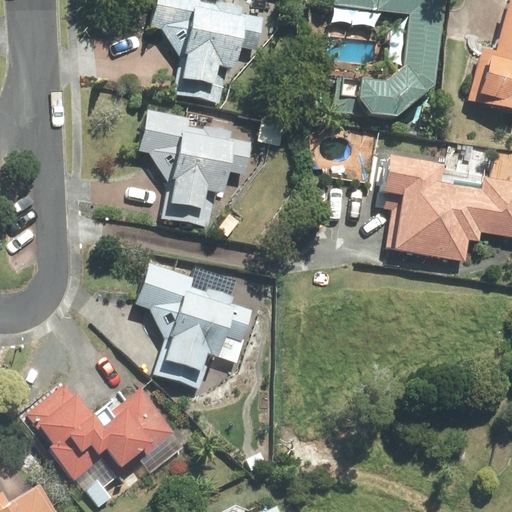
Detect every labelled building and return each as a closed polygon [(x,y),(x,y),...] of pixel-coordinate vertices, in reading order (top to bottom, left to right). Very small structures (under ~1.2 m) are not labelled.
[(197,0),(153,0),(147,30),(159,32),(177,58),(169,96),(219,106),(226,72),(232,73),(237,49),(256,53),(264,17),(197,3),(197,0)] [(328,0),(327,9),(409,20),(403,69),(381,87),(334,81),(330,114),(394,122),(433,87),(444,0),(328,0)] [(479,52),(465,104),(511,116),(511,0),(508,0),(493,56),(479,52)] [(254,134),(143,110),(134,153),(171,161),(159,219),(211,230),(223,173),(244,178),(254,134)] [(284,124),(260,121),(257,145),(281,148),(284,124)] [(446,168),(386,157),(378,199),(399,203),(390,252),(464,265),(470,234),(511,241),(511,183),(481,178),(478,192),(443,185),(446,168)] [(257,297),(147,263),(133,307),(170,319),(151,378),(197,393),(208,358),(235,366),(257,297)] [(63,387),(20,420),(91,511),(96,511),(183,446),(138,388),(92,424),(63,387)] [(0,511),(53,511),(37,486),(1,509),(0,506),(0,511)]
